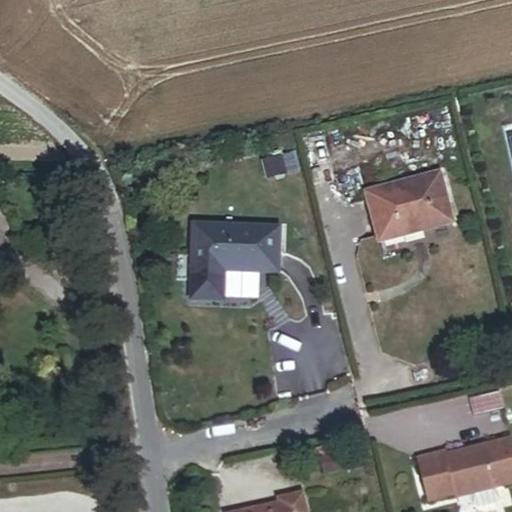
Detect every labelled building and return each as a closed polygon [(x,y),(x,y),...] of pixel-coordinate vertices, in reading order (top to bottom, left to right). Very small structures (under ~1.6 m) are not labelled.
[(432,93),(420,96),(426,125),(438,123),(432,93)] [(425,162),(351,181),(364,230),(437,211),(425,162)] [(264,217),(180,213),(177,268),(209,269),(210,258),(262,261),(264,217)] [(56,271),(72,268),(67,238),(50,241),(56,271)] [(430,443),(430,440),(403,447),(414,488),(437,482),(439,489),(455,485),(457,494),(462,496),(481,491),(485,486),(483,478),(509,470),(497,425),(430,443)] [(323,441),(306,445),(309,462),(327,458),(323,441)] [(265,492),(211,504),(213,511),(293,511),(287,482),(264,487),(265,492)]
